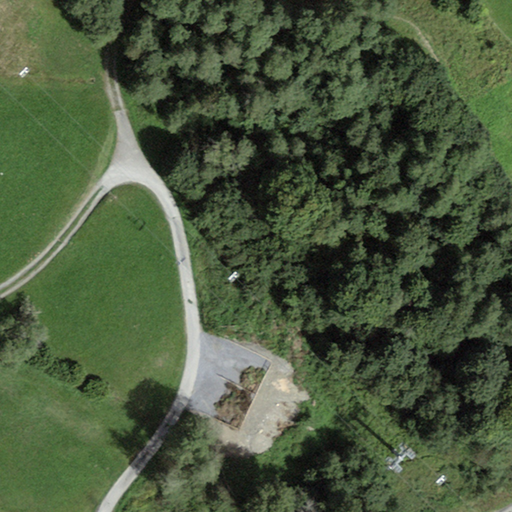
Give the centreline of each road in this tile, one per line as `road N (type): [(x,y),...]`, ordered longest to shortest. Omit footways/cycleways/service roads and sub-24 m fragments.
road 1 (track): [(106,511),(193,378),(197,333),(173,214),(135,158)]
road 2 (track): [(135,158),(107,179),(52,251),(0,293)]
road 3 (track): [(135,158),(111,55),(130,0)]
